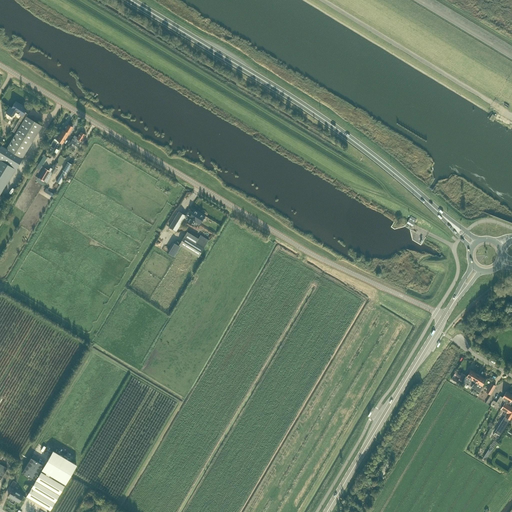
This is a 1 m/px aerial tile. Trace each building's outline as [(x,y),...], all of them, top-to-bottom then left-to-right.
[(28,114),(24,112),(27,108),(16,101),(12,108),(10,106),(5,113),(12,117),(13,116),(14,116),(16,113),(22,116),(12,132),(16,134),(7,148),(1,145),(0,147),(0,195),(23,158),(42,126),(27,116),(28,114)] [(63,144),(73,127),(68,124),(64,131),(63,129),(56,140),(63,144)] [(78,147),(85,135),(81,132),(78,137),(74,135),(70,142),(78,147)] [(37,142),(40,144),(43,138),(40,136),(33,148),(37,151),(39,149),(35,146),(37,142)] [(58,163),(56,162),(55,162),(50,170),(51,171),(45,168),(39,178),(44,181),(47,183),(50,178),(53,173),(54,174),(57,168),(56,168),(58,163)] [(63,179),(66,173),(67,173),(72,165),(68,162),(63,170),(63,171),(59,177),(56,182),(60,184),(63,179)] [(433,190),(430,188),(407,226),(408,227),(410,228),(433,190)] [(196,223),(199,225),(205,216),(194,209),(191,214),(188,212),(186,216),(179,211),(169,227),(176,231),(183,220),(186,222),(194,227),(196,223)] [(198,238),(192,234),(187,231),(179,245),(198,257),(209,240),(204,237),(201,235),(198,238)] [(174,257),(180,247),(173,242),(166,252),(174,257)] [(468,385),(472,380),(472,379),(476,373),(471,370),(467,377),(466,376),(462,384),(465,386),(466,384),(468,385)] [(481,376),(476,373),(472,379),(472,380),(476,382),(475,384),(474,383),(472,387),(474,389),(481,376)] [(486,379),(481,376),(474,389),(479,392),(483,386),(482,386),(486,379)] [(491,395),(496,386),(492,384),(487,393),(491,395)] [(510,394),(507,391),(503,398),(500,396),(497,403),(500,405),(499,407),(502,408),(510,394)] [(510,404),(511,399),(511,394),(510,394),(502,408),(506,410),(503,415),(506,416),(496,431),(502,434),(511,416),(511,406),(510,406),(511,404),(510,404)] [(65,486),(52,478),(53,477),(65,484),(77,464),(53,450),(42,470),(47,473),(46,475),(41,472),(37,478),(35,477),(43,465),(31,458),(22,473),(34,479),(36,480),(27,496),(50,510),(65,486)] [(19,503),(23,495),(13,489),(8,496),(19,503)]
